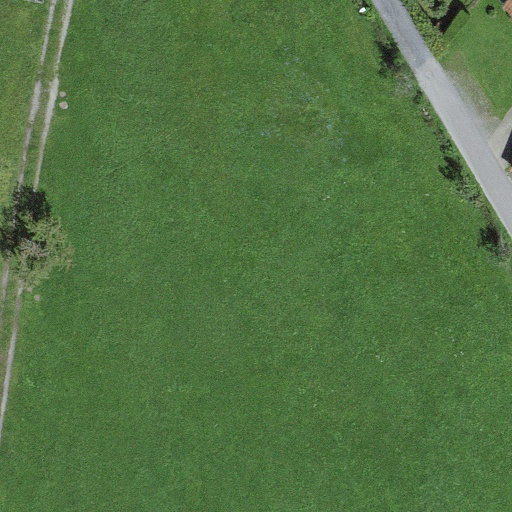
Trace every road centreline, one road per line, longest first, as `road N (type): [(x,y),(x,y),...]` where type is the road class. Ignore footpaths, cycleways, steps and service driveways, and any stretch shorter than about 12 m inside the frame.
road 1 (track): [(62,0),(0,379)]
road 2 (residential): [(511,216),(386,0)]
